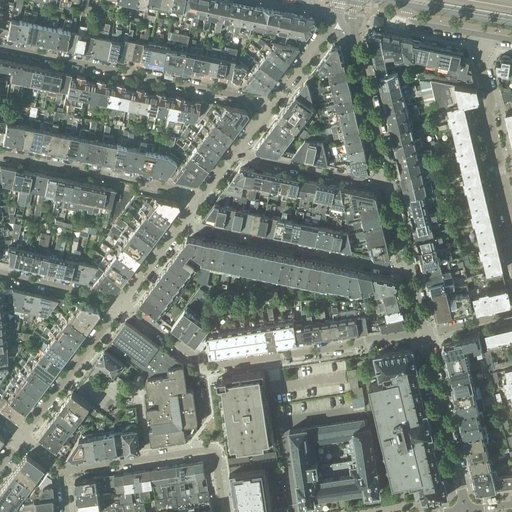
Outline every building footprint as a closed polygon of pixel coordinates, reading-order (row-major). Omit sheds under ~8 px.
[(6,36),(14,38),(19,19),(22,0),(13,0),(12,11),(10,18),(9,24),(6,36)] [(81,0),(80,9),(90,12),(91,6),(87,5),(87,0),(81,0)] [(124,7),(134,9),(135,0),(125,0),(125,2),(124,7)] [(138,10),(144,11),(146,0),(135,0),(134,9),(138,10)] [(145,7),(156,9),(157,4),(158,0),(146,0),(144,11),(145,11),(145,7)] [(166,6),(169,7),(170,0),(158,0),(157,4),(156,9),(165,11),(166,6)] [(178,8),(181,9),(183,0),(170,0),(169,7),(168,12),(177,14),(178,8)] [(186,12),(192,13),(193,13),(195,0),(183,0),(181,9),(179,21),(184,22),(186,12)] [(198,14),(204,15),(205,15),(207,0),(195,0),(193,13),(192,13),(190,23),(196,25),(198,14)] [(210,16),(216,18),(220,0),(207,0),(205,15),(204,15),(202,26),(208,27),(210,16)] [(224,30),(226,31),(227,25),(220,23),(221,19),(228,20),(232,1),(225,0),(220,0),(216,18),(214,28),(224,30)] [(0,1),(0,4),(1,5),(1,6),(6,7),(6,9),(11,11),(13,4),(7,3),(0,1)] [(231,32),(237,33),(243,4),(232,1),(228,20),(227,25),(226,31),(231,32)] [(249,35),(251,25),(255,6),(243,4),(237,33),(249,35)] [(251,25),(263,27),(267,8),(263,7),(263,8),(262,7),(262,8),(255,6),(251,25)] [(263,27),(275,30),(279,11),(272,10),(272,9),(267,8),(263,27)] [(14,38),(25,40),(30,10),(25,9),(22,20),(19,19),(14,38)] [(0,16),(10,18),(12,11),(6,10),(6,12),(2,11),(2,12),(0,11),(0,16)] [(25,40),(35,42),(39,23),(35,22),(37,12),(30,10),(25,40)] [(275,30),(286,32),(290,13),(279,11),(275,30)] [(35,42),(44,44),(50,14),(44,13),(42,24),(39,23),(35,42)] [(286,36),(284,43),(293,44),(298,45),(304,36),(314,23),(312,18),(298,15),(290,13),(286,32),(286,36)] [(44,44),(55,46),(59,27),(56,26),(58,16),(50,14),(44,44)] [(0,34),(6,36),(9,24),(10,18),(0,16),(0,34)] [(55,46),(65,48),(71,19),(64,17),(62,28),(59,27),(55,46)] [(65,48),(73,50),(78,24),(75,24),(76,18),(72,17),(71,19),(65,48)] [(82,52),(90,53),(93,35),(90,34),(92,23),(88,22),(87,26),(82,52)] [(98,55),(106,57),(110,39),(106,38),(109,24),(105,23),(104,26),(98,55)] [(73,50),(82,52),(87,26),(78,24),(73,50)] [(90,53),(98,55),(104,26),(99,25),(98,29),(99,29),(97,36),(93,35),(90,53)] [(106,57),(115,59),(120,34),(121,29),(116,28),(114,39),(110,39),(106,57)] [(127,57),(131,58),(134,41),(131,40),(133,29),(129,28),(128,33),(122,60),(127,61),(127,57)] [(143,60),(146,61),(150,44),(146,43),(148,29),(145,28),(144,34),(137,63),(142,64),(143,60)] [(165,47),(161,64),(164,65),(163,67),(163,69),(168,70),(169,68),(169,66),(173,49),(173,48),(176,33),(177,29),(174,29),(173,32),(169,31),(167,40),(165,45),(165,46),(165,47)] [(168,70),(173,71),(173,69),(174,67),(177,50),(177,49),(177,48),(180,34),(178,33),(178,30),(177,29),(176,33),(173,48),(173,49),(169,66),(169,68),(168,70)] [(369,37),(378,76),(388,74),(387,74),(398,71),(396,62),(392,63),(387,64),(385,57),(381,32),(374,31),(369,36),(369,37)] [(115,59),(122,60),(128,33),(124,32),(122,42),(119,41),(120,34),(115,59)] [(392,35),(381,32),(385,57),(395,56),(392,35)] [(134,63),(137,63),(144,34),(140,33),(139,41),(134,41),(131,58),(135,59),(134,63)] [(153,67),(159,39),(159,35),(156,34),(154,45),(150,44),(146,61),(150,62),(149,66),(153,67)] [(173,71),(181,72),(181,70),(185,51),(186,50),(189,35),(180,34),(177,48),(177,49),(177,50),(174,67),(173,69),(173,71)] [(392,35),(395,56),(395,58),(395,59),(405,58),(402,37),(392,35)] [(413,39),(402,37),(405,58),(405,61),(415,60),(415,58),(413,39)] [(262,45),(259,50),(282,67),(288,59),(270,46),(259,38),(257,41),(262,45)] [(158,63),(161,64),(165,47),(161,46),(162,40),(159,39),(153,67),(157,67),(158,63)] [(430,44),(429,42),(425,42),(423,43),(419,42),(420,41),(419,40),(413,39),(415,58),(415,60),(416,63),(426,65),(430,44)] [(189,73),(195,46),(196,40),(192,40),(189,51),(185,51),(181,70),(181,72),(185,73),(186,72),(189,73)] [(201,75),(205,76),(212,42),(209,41),(206,55),(201,54),(198,70),(202,71),(201,75)] [(210,73),(215,74),(220,49),(215,48),(216,42),(213,41),(212,42),(205,76),(209,77),(210,73)] [(273,42),(270,46),(288,59),(298,45),(293,44),(284,43),(280,42),(279,42),(278,43),(273,42)] [(437,67),(438,63),(441,47),(437,46),(436,44),(433,43),(431,44),(430,44),(426,65),(434,67),(437,67)] [(332,45),(321,61),(342,55),(341,52),(340,47),(332,45)] [(194,69),(198,70),(201,54),(203,48),(195,46),(189,73),(193,73),(194,69)] [(437,67),(448,69),(452,49),(451,47),(447,46),(445,48),(441,47),(438,63),(437,67)] [(217,78),(222,79),(228,47),(224,47),(223,49),(220,49),(215,74),(218,74),(217,78)] [(227,76),(230,77),(233,63),(236,49),(228,47),(222,79),(226,80),(227,76)] [(458,75),(459,72),(462,57),(463,51),(459,50),(458,49),(455,48),(453,49),(452,49),(448,69),(453,71),(451,78),(457,80),(458,75)] [(261,57),(258,62),(275,75),(282,67),(259,50),(256,53),(261,57)] [(321,61),(312,73),(313,75),(318,73),(318,72),(345,66),(344,62),(342,55),(321,61)] [(508,79),(508,76),(511,58),(509,56),(504,56),(502,57),(501,57),(500,56),(494,63),(497,72),(501,73),(502,74),(502,78),(508,79)] [(255,65),(251,71),(269,84),(275,75),(258,62),(251,57),(248,60),(255,65)] [(462,57),(459,72),(458,75),(465,76),(465,77),(467,78),(466,79),(469,79),(473,78),(469,61),(469,60),(468,60),(469,59),(462,57)] [(12,70),(13,62),(0,59),(0,67),(2,68),(12,70)] [(12,90),(17,91),(22,64),(13,62),(12,70),(9,82),(9,84),(13,85),(12,90)] [(235,82),(240,74),(246,66),(241,63),(239,64),(233,63),(230,77),(230,78),(235,82)] [(15,103),(19,104),(25,105),(25,101),(21,100),(25,83),(29,83),(32,66),(22,64),(17,91),(17,93),(15,103)] [(32,66),(29,83),(33,84),(31,94),(36,95),(41,68),(32,66)] [(330,80),(347,76),(346,71),(346,70),(345,66),(318,72),(318,73),(313,75),(313,77),(319,75),(319,79),(329,76),(330,80)] [(41,68),(36,95),(41,96),(43,86),(47,87),(51,70),(41,68)] [(51,70),(47,87),(52,88),(50,98),(53,99),(53,98),(55,99),(60,72),(51,70)] [(240,74),(235,82),(234,83),(264,90),(269,84),(251,71),(246,78),(240,74)] [(381,87),(401,83),(407,81),(420,78),(420,77),(419,72),(415,73),(402,77),(401,71),(398,71),(387,74),(388,74),(378,76),(381,87)] [(60,72),(55,99),(54,102),(60,103),(61,96),(62,90),(67,91),(70,77),(71,74),(60,72)] [(310,105),(314,107),(316,105),(311,101),(312,100),(318,98),(318,96),(317,94),(316,87),(313,77),(313,75),(312,73),(309,77),(296,94),(310,106),(310,105)] [(70,77),(67,91),(64,103),(68,104),(66,114),(72,115),(75,105),(79,76),(76,75),(76,79),(70,77)] [(79,76),(75,105),(81,106),(83,97),(86,98),(89,81),(84,80),(84,77),(79,76)] [(317,94),(350,86),(349,82),(347,76),(330,80),(331,84),(316,87),(317,94)] [(89,81),(86,98),(90,99),(88,108),(94,109),(100,80),(96,79),(96,83),(89,81)] [(429,80),(420,79),(422,88),(422,89),(424,94),(428,111),(429,111),(431,117),(434,116),(433,110),(438,109),(448,107),(463,104),(464,104),(464,103),(478,100),(479,100),(478,100),(479,100),(479,99),(478,99),(476,88),(456,85),(445,82),(435,80),(430,79),(429,80)] [(100,80),(94,109),(100,110),(102,101),(106,102),(109,86),(104,84),(104,81),(100,80)] [(109,86),(106,102),(110,103),(108,112),(111,112),(110,115),(114,116),(114,113),(120,84),(116,83),(115,87),(109,86)] [(401,83),(381,87),(383,99),(384,99),(413,91),(412,85),(408,86),(402,88),(401,83)] [(120,84),(114,113),(120,114),(122,108),(125,108),(129,90),(124,89),(124,85),(120,84)] [(335,100),(352,96),(351,90),(350,86),(317,94),(318,96),(323,94),(324,99),(334,96),(335,100)] [(129,90),(125,108),(129,109),(127,116),(134,118),(140,88),(136,88),(135,91),(129,90)] [(140,88),(134,118),(140,119),(142,109),(145,110),(149,93),(143,92),(144,89),(140,88)] [(413,91),(384,99),(386,109),(386,110),(406,105),(405,99),(410,97),(424,94),(422,89),(422,88),(413,91)] [(149,93),(145,110),(149,111),(147,120),(154,122),(159,92),(156,92),(155,95),(149,93)] [(159,92),(154,122),(159,123),(161,113),(165,114),(168,97),(163,96),(164,93),(159,92)] [(503,100),(511,101),(511,93),(510,93),(506,92),(501,92),(503,100)] [(290,102),(309,117),(311,118),(316,111),(317,110),(314,107),(310,105),(310,106),(296,94),(290,102)] [(168,97),(165,114),(169,115),(167,125),(173,126),(178,96),(175,96),(175,99),(168,97)] [(173,126),(172,129),(172,131),(178,133),(180,124),(183,125),(184,123),(185,117),(188,102),(182,100),(183,97),(178,96),(173,126)] [(328,112),(354,106),(353,102),(352,96),(335,100),(336,103),(326,106),(327,110),(321,111),(321,114),(328,112)] [(185,117),(184,123),(187,123),(189,122),(189,118),(193,119),(193,118),(205,102),(195,100),(194,103),(188,102),(185,117)] [(205,102),(193,118),(198,122),(202,117),(204,114),(207,116),(213,108),(210,106),(212,103),(208,103),(205,102)] [(284,110),(303,125),(309,117),(290,102),(284,110)] [(11,143),(17,115),(19,104),(15,103),(16,103),(15,110),(12,110),(10,122),(6,122),(4,131),(2,141),(11,143)] [(387,112),(389,120),(417,114),(419,113),(418,107),(413,108),(412,103),(406,105),(386,110),(387,112)] [(463,104),(448,107),(449,113),(448,114),(450,123),(452,123),(456,140),(471,136),(463,104)] [(29,147),(35,119),(37,108),(34,107),(31,106),(28,118),(29,118),(28,125),(24,124),(20,145),(29,147)] [(221,107),(218,111),(238,125),(247,113),(246,110),(245,110),(225,106),(223,109),(221,107)] [(340,120),(357,116),(357,115),(356,115),(356,112),(354,106),(328,112),(329,118),(339,116),(340,120)] [(217,116),(214,121),(231,134),(238,125),(218,111),(215,108),(212,112),(217,116)] [(304,138),(308,132),(310,130),(308,128),(303,125),(284,110),(278,119),(297,133),(304,138)] [(46,150),(56,152),(60,132),(56,131),(59,117),(63,118),(64,113),(55,112),(52,123),(46,150)] [(206,120),(203,125),(225,142),(231,134),(214,121),(207,116),(204,114),(202,117),(206,120)] [(418,119),(417,114),(389,120),(391,131),(411,126),(410,121),(418,119)] [(11,143),(20,145),(24,124),(21,124),(22,116),(17,115),(11,143)] [(65,154),(74,156),(78,136),(74,135),(77,121),(81,122),(82,117),(73,116),(72,120),(71,127),(65,154)] [(332,132),(359,126),(358,122),(357,116),(340,120),(340,123),(331,126),(331,128),(325,130),(326,133),(326,134),(332,132)] [(29,147),(38,149),(43,122),(39,122),(40,120),(35,119),(29,147)] [(295,137),(297,133),(278,119),(272,127),(291,141),(295,137)] [(84,158),(93,160),(97,140),(93,139),(97,122),(91,120),(89,130),(84,158)] [(43,121),(43,122),(38,149),(46,150),(52,123),(43,121)] [(56,152),(65,154),(71,127),(66,125),(64,133),(60,132),(56,152)] [(93,160),(102,162),(108,134),(110,126),(105,125),(102,141),(97,140),(93,160)] [(203,125),(197,133),(219,150),(225,142),(203,125)] [(187,126),(181,134),(185,137),(191,129),(187,126)] [(344,140),(361,136),(360,130),(359,126),(332,132),(334,138),(343,136),(344,140)] [(394,142),(420,136),(424,135),(423,129),(413,131),(411,126),(391,131),(394,142)] [(121,166),(130,168),(135,148),(131,147),(132,140),(134,128),(129,127),(128,132),(121,166)] [(285,150),(291,141),(272,127),(266,134),(283,148),(285,150)] [(305,159),(313,161),(317,141),(313,141),(315,134),(316,129),(314,128),(312,134),(310,134),(310,133),(305,159)] [(74,156),(84,158),(89,130),(84,129),(83,137),(78,136),(74,156)] [(112,164),(121,166),(128,132),(124,131),(123,137),(122,137),(120,144),(116,144),(112,164)] [(195,137),(191,142),(213,158),(219,150),(197,133),(195,132),(192,135),(195,137)] [(292,157),(305,159),(310,133),(308,132),(304,138),(305,139),(292,157)] [(102,162),(112,164),(116,144),(112,143),(114,135),(108,134),(102,162)] [(158,174),(165,175),(171,167),(176,161),(167,154),(170,151),(172,147),(172,148),(175,143),(174,143),(179,137),(171,135),(167,134),(165,143),(158,174)] [(281,155),(285,150),(283,148),(266,134),(257,146),(258,150),(281,155)] [(331,153),(364,146),(363,142),(362,137),(362,136),(361,136),(344,140),(345,143),(335,146),(334,142),(329,143),(331,153)] [(396,153),(417,148),(422,146),(420,136),(394,142),(396,153)] [(471,136),(456,140),(457,146),(456,147),(458,156),(459,156),(463,173),(479,170),(471,136)] [(326,164),(334,166),(334,164),(366,156),(366,155),(365,151),(365,150),(364,146),(331,153),(329,143),(328,138),(321,140),(321,142),(327,162),(326,164)] [(130,168),(140,170),(146,142),(140,141),(139,148),(135,148),(130,168)] [(185,142),(181,147),(207,167),(213,158),(191,142),(190,141),(188,145),(187,144),(185,142)] [(313,161),(326,164),(327,162),(321,142),(317,141),(313,161)] [(149,172),(153,151),(155,144),(146,142),(140,170),(149,172)] [(149,172),(158,174),(165,143),(162,142),(159,145),(157,152),(153,151),(149,172)] [(186,158),(183,161),(201,174),(207,167),(181,147),(178,152),(186,158)] [(418,153),(417,148),(396,153),(397,153),(399,163),(428,157),(431,156),(430,151),(424,153),(424,152),(423,153),(423,152),(418,153)] [(438,153),(438,154),(439,161),(441,160),(442,165),(446,164),(443,151),(438,153)] [(334,164),(334,166),(348,168),(367,172),(367,173),(370,170),(368,163),(370,162),(369,160),(367,160),(366,156),(334,164)] [(399,163),(402,174),(424,169),(423,163),(426,162),(426,161),(429,160),(428,157),(399,163)] [(171,167),(165,175),(193,181),(194,181),(197,180),(201,174),(183,161),(176,171),(171,167)] [(2,184),(11,186),(14,168),(0,165),(0,169),(1,175),(2,183),(2,184)] [(404,186),(430,180),(443,177),(440,165),(428,168),(424,169),(402,174),(404,186)] [(235,196),(238,197),(241,197),(242,193),(244,184),(247,168),(243,167),(240,168),(241,168),(231,181),(222,193),(230,195),(235,196)] [(15,187),(19,187),(23,170),(14,168),(11,186),(9,196),(13,197),(15,187)] [(250,199),(255,170),(247,168),(244,184),(248,185),(246,194),(242,193),(241,197),(247,198),(250,199)] [(20,204),(24,205),(31,172),(23,170),(19,187),(23,188),(20,204)] [(262,188),(265,172),(255,170),(250,199),(255,200),(257,187),(262,188)] [(479,170),(463,173),(465,180),(464,180),(466,189),(467,189),(471,206),(486,203),(479,170)] [(32,190),(35,191),(39,173),(31,172),(24,205),(29,206),(31,197),(30,197),(32,190)] [(267,203),(269,196),(273,173),(265,172),(262,188),(266,188),(264,195),(265,195),(264,202),(267,203)] [(39,173),(35,191),(40,192),(37,206),(35,213),(39,214),(42,203),(47,175),(39,173)] [(279,191),(282,175),(273,173),(269,196),(273,197),(275,190),(279,191)] [(47,175),(42,203),(46,204),(48,194),(52,194),(55,177),(47,175)] [(281,206),(285,207),(287,200),(291,177),(282,175),(279,191),(284,192),(281,206)] [(51,201),(55,202),(52,215),(56,216),(58,206),(64,179),(55,177),(52,194),(51,201)] [(296,195),(300,179),(291,177),(287,200),(291,201),(292,194),(296,195)] [(66,208),(68,198),(71,180),(64,179),(58,206),(66,208)] [(302,210),(308,181),(300,179),(296,195),(301,196),(300,200),(298,209),(302,210)] [(70,208),(75,209),(80,182),(71,180),(68,198),(72,199),(70,208)] [(407,196),(424,192),(433,190),(430,180),(404,186),(406,191),(405,192),(405,194),(407,195),(407,196)] [(302,210),(303,210),(304,210),(310,211),(311,212),(312,207),(308,206),(310,198),(314,199),(317,182),(308,181),(302,210)] [(78,207),(84,208),(88,184),(80,182),(75,209),(77,210),(78,207)] [(315,213),(320,214),(326,184),(317,182),(314,199),(319,199),(317,208),(312,207),(311,212),(315,213)] [(87,212),(91,213),(97,185),(88,184),(84,208),(87,209),(87,212)] [(320,214),(321,214),(326,215),(326,214),(325,214),(328,201),(332,202),(335,186),(326,184),(320,214)] [(98,204),(102,205),(105,187),(97,185),(91,213),(94,213),(94,210),(96,211),(98,204)] [(334,216),(338,217),(342,218),(342,217),(346,218),(345,210),(341,187),(335,186),(332,202),(329,215),(334,216)] [(105,187),(102,205),(100,211),(104,212),(103,215),(101,226),(105,227),(108,216),(108,217),(114,189),(105,187)] [(345,210),(378,202),(376,196),(376,195),(373,194),(341,187),(345,210)] [(407,196),(409,205),(437,198),(436,194),(425,197),(424,192),(407,196)] [(216,223),(224,224),(228,207),(224,206),(226,199),(229,200),(230,195),(222,193),(219,197),(222,197),(216,223)] [(224,224),(232,226),(238,197),(235,196),(232,207),(228,207),(224,224)] [(151,201),(150,202),(169,217),(178,205),(177,202),(153,197),(150,201),(151,201)] [(202,220),(216,223),(222,197),(219,197),(202,220)] [(232,226),(241,228),(245,210),(240,209),(242,200),(246,201),(247,198),(241,197),(238,197),(232,226)] [(409,205),(411,214),(428,210),(427,206),(435,204),(435,203),(442,202),(441,198),(437,198),(409,205)] [(149,207),(145,211),(163,225),(169,217),(150,202),(146,200),(144,203),(149,207)] [(241,228),(249,230),(255,200),(252,200),(251,205),(250,205),(249,211),(245,210),(241,228)] [(249,230),(258,231),(261,213),(257,213),(258,207),(258,206),(259,203),(263,204),(264,202),(255,200),(249,230)] [(363,216),(380,212),(378,202),(345,210),(346,218),(347,220),(354,218),(353,215),(356,214),(356,213),(362,211),(363,216)] [(125,209),(131,213),(157,233),(163,225),(145,211),(140,208),(138,210),(129,203),(125,209)] [(258,231),(266,233),(272,204),(272,203),(267,203),(268,203),(265,214),(261,213),(258,231)] [(486,203),(471,206),(473,213),(471,213),(474,222),(475,222),(479,239),(494,236),(486,203)] [(266,233),(274,235),(278,217),(273,216),(274,210),(279,211),(280,206),(276,205),(272,204),(266,233)] [(0,214),(7,214),(9,213),(8,205),(1,206),(1,210),(0,209),(0,214)] [(274,235),(282,237),(288,207),(285,207),(281,206),(280,206),(279,211),(283,212),(282,218),(278,217),(274,235)] [(282,237),(290,238),(294,220),(290,219),(292,208),(288,207),(282,237)] [(290,238),(298,240),(304,210),(303,210),(303,211),(296,209),(295,215),(299,215),(298,221),(294,220),(290,238)] [(298,240),(307,242),(312,215),(309,215),(310,211),(304,210),(298,240)] [(411,214),(413,223),(442,216),(441,211),(437,212),(429,214),(428,210),(411,214)] [(357,228),(365,226),(382,222),(380,212),(363,216),(364,221),(356,223),(357,228)] [(132,220),(128,224),(151,241),(157,233),(131,213),(128,217),(132,220)] [(307,242),(315,243),(321,214),(320,214),(315,213),(315,216),(312,215),(307,242)] [(315,243),(323,245),(327,227),(322,226),(324,221),(326,215),(321,214),(315,243)] [(413,223),(415,232),(432,228),(431,223),(449,219),(448,214),(442,216),(413,223)] [(323,245),(332,247),(338,217),(334,216),(331,228),(327,227),(323,245)] [(7,262),(12,264),(17,242),(22,218),(15,217),(14,222),(13,230),(12,233),(11,238),(10,245),(8,245),(8,248),(9,254),(7,262)] [(332,247),(340,249),(343,231),(340,230),(342,218),(338,217),(332,247)] [(361,235),(361,237),(384,231),(382,222),(365,226),(366,230),(360,232),(360,231),(349,234),(350,238),(361,235)] [(128,224),(122,232),(145,249),(151,241),(128,224)] [(45,271),(53,273),(61,238),(64,227),(62,226),(56,225),(55,229),(59,230),(53,255),(49,254),(45,271)] [(121,244),(139,257),(145,249),(122,232),(117,228),(114,232),(119,236),(119,235),(125,239),(121,244)] [(415,232),(417,240),(450,233),(451,232),(450,228),(433,232),(432,228),(415,232)] [(351,245),(350,238),(349,234),(348,234),(347,231),(343,231),(340,249),(352,251),(351,245)] [(368,239),(369,243),(386,239),(384,231),(361,237),(362,240),(368,239)] [(20,266),(27,237),(28,233),(23,232),(21,243),(17,242),(12,264),(20,266)] [(28,268),(37,269),(45,233),(41,232),(40,237),(36,251),(32,250),(28,268)] [(37,269),(45,271),(49,254),(45,253),(49,234),(45,233),(37,269)] [(417,240),(419,249),(436,245),(435,241),(448,237),(451,236),(450,233),(417,240)] [(494,236),(479,239),(481,246),(479,246),(481,256),(483,255),(487,272),(501,269),(501,270),(502,270),(502,269),(502,267),(494,236)] [(27,237),(20,266),(28,268),(32,250),(34,244),(30,243),(31,238),(27,237)] [(53,273),(61,275),(65,258),(61,257),(66,239),(61,238),(53,273)] [(197,257),(201,260),(205,241),(196,239),(190,238),(187,239),(184,244),(183,244),(178,252),(176,255),(190,266),(197,257)] [(362,248),(363,250),(365,249),(365,251),(371,250),(371,252),(388,247),(386,239),(369,243),(364,243),(365,246),(362,247),(362,248)] [(61,275),(69,277),(76,250),(78,241),(73,240),(70,252),(67,251),(65,258),(61,275)] [(118,247),(115,252),(133,265),(139,257),(121,244),(116,240),(113,243),(118,247)] [(207,284),(210,271),(215,243),(205,241),(201,260),(201,263),(197,282),(207,284)] [(214,272),(220,273),(225,245),(215,243),(210,271),(214,272)] [(362,248),(356,248),(356,244),(351,245),(352,251),(357,252),(363,254),(363,250),(362,248)] [(220,273),(229,275),(234,247),(225,245),(220,273)] [(419,249),(421,258),(451,251),(450,246),(437,249),(436,245),(419,249)] [(229,275),(239,277),(244,249),(234,247),(229,275)] [(365,249),(363,250),(363,254),(372,255),(388,259),(390,257),(390,256),(388,247),(371,252),(371,250),(365,251),(365,249)] [(0,260),(7,262),(9,254),(8,248),(4,248),(4,254),(0,254),(0,260)] [(110,248),(104,256),(126,274),(133,265),(115,252),(110,248)] [(243,275),(249,277),(254,251),(244,249),(239,277),(243,278),(243,275)] [(69,277),(77,279),(81,262),(78,261),(80,251),(76,250),(69,277)] [(253,277),(258,278),(263,253),(254,251),(249,277),(248,279),(252,280),(253,277)] [(423,266),(448,260),(453,259),(451,251),(421,258),(423,266)] [(263,279),(268,280),(273,255),(263,253),(258,278),(258,281),(262,282),(263,279)] [(196,270),(190,266),(176,255),(175,255),(176,255),(172,259),(169,263),(190,278),(196,270)] [(272,281),(277,282),(283,257),(273,255),(268,280),(267,283),(271,283),(272,281)] [(106,263),(103,268),(121,281),(126,274),(104,256),(101,259),(106,263)] [(282,283),(287,284),(292,259),(283,257),(277,282),(277,285),(281,286),(282,283)] [(291,285),(297,286),(302,261),(292,259),(287,284),(286,287),(291,288),(291,285)] [(77,279),(85,281),(98,264),(92,260),(90,264),(81,262),(77,279)] [(423,266),(426,275),(450,270),(448,260),(423,266)] [(300,289),(306,290),(311,263),(302,261),(297,286),(301,287),(300,289)] [(184,286),(190,278),(169,263),(166,267),(163,271),(164,271),(176,280),(184,286)] [(310,289),(316,290),(321,265),(311,263),(306,290),(310,290),(310,289)] [(98,264),(85,281),(92,283),(114,288),(117,287),(121,281),(103,268),(98,264)] [(325,292),(330,267),(321,265),(316,290),(315,291),(325,292)] [(335,293),(336,292),(341,269),(330,267),(325,292),(331,293),(331,292),(335,293)] [(426,275),(428,284),(453,278),(452,274),(459,272),(458,268),(450,270),(426,275)] [(336,292),(349,295),(349,294),(351,271),(341,269),(336,292)] [(157,279),(158,279),(176,292),(178,294),(181,296),(186,288),(184,286),(176,280),(164,271),(160,275),(157,279)] [(352,299),(364,296),(359,273),(351,271),(349,294),(349,295),(351,295),(352,299)] [(502,272),(482,277),(483,281),(503,276),(502,272)] [(370,290),(375,289),(372,276),(359,273),(364,296),(365,297),(370,295),(369,291),(370,291),(370,290)] [(376,294),(381,293),(398,289),(396,281),(393,280),(372,276),(375,289),(376,294)] [(430,293),(448,288),(455,287),(453,278),(428,284),(430,293)] [(152,286),(172,302),(175,303),(181,296),(178,294),(176,292),(158,279),(154,283),(152,286)] [(0,292),(0,293),(0,294),(7,293),(12,293),(12,288),(0,285),(0,292)] [(166,309),(172,302),(152,286),(152,287),(149,291),(148,291),(146,294),(166,309)] [(506,286),(505,287),(506,288),(489,292),(489,290),(479,292),(480,294),(473,295),(477,311),(509,303),(510,303),(510,302),(510,301),(507,289),(507,288),(506,288),(506,286)] [(12,293),(13,299),(13,301),(14,307),(14,313),(20,314),(21,308),(20,308),(25,291),(12,288),(12,293)] [(448,288),(430,293),(434,310),(436,318),(439,320),(450,317),(473,311),(471,301),(469,293),(450,297),(448,288)] [(381,293),(376,294),(377,298),(374,299),(375,303),(400,297),(398,289),(381,293)] [(33,293),(25,291),(20,308),(21,308),(20,314),(20,315),(23,315),(22,319),(26,320),(33,293)] [(41,295),(33,293),(26,320),(31,321),(32,318),(33,311),(37,312),(41,295)] [(160,318),(166,309),(146,294),(146,295),(143,299),(140,302),(160,318)] [(41,295),(37,312),(36,317),(43,318),(45,314),(46,314),(55,302),(57,299),(41,295)] [(402,306),(400,297),(375,303),(378,312),(385,310),(402,306)] [(55,302),(64,308),(66,305),(89,323),(98,312),(97,308),(97,309),(57,299),(55,302)] [(360,302),(364,315),(365,315),(368,332),(372,331),(371,323),(379,321),(379,320),(371,321),(370,318),(369,314),(367,305),(366,302),(360,302)] [(69,312),(66,317),(84,330),(89,323),(66,305),(64,308),(69,312)] [(357,306),(355,307),(359,333),(368,332),(365,315),(364,315),(361,315),(360,309),(357,309),(357,306)] [(379,320),(379,321),(404,315),(402,306),(385,310),(386,315),(370,318),(371,321),(379,320)] [(171,315),(172,316),(175,318),(176,316),(181,309),(178,307),(171,315)] [(334,319),(330,320),(332,337),(341,336),(337,307),(332,308),(334,319)] [(339,307),(337,307),(341,336),(350,334),(346,311),(339,312),(339,307)] [(346,308),(346,311),(350,334),(359,333),(355,307),(353,307),(346,308)] [(172,326),(180,332),(193,314),(185,308),(184,310),(172,326)] [(269,320),(264,321),(267,346),(278,345),(274,320),(272,308),(267,308),(268,318),(269,317),(269,320)] [(301,310),(301,314),(302,319),(306,341),(314,340),(312,323),(311,316),(307,316),(306,310),(301,310)] [(319,311),(319,313),(323,338),(332,337),(330,320),(325,321),(324,310),(319,311)] [(0,312),(0,321),(9,320),(8,316),(3,316),(2,312),(0,312)] [(64,320),(60,324),(78,338),(84,330),(66,317),(62,313),(59,317),(64,320)] [(316,322),(312,323),(314,340),(323,338),(319,313),(315,314),(316,322)] [(180,332),(188,338),(202,320),(193,314),(180,332)] [(288,317),(283,318),(287,344),(297,342),(294,325),(293,320),(292,314),(288,314),(288,317)] [(279,319),(274,320),(278,345),(287,344),(283,318),(283,315),(279,316),(279,319)] [(404,315),(379,321),(371,323),(372,331),(381,330),(404,326),(406,323),(404,315)] [(241,325),(235,326),(239,351),(249,349),(244,321),(244,316),(239,316),(241,325)] [(260,322),(254,323),(258,348),(267,346),(264,321),(263,318),(259,318),(260,322)] [(0,321),(0,330),(4,330),(3,325),(12,324),(13,328),(16,328),(15,322),(15,319),(9,320),(0,321)] [(254,319),(244,321),(249,349),(258,348),(254,323),(254,319)] [(293,320),(294,325),(297,342),(306,341),(302,319),(293,320)] [(202,349),(208,341),(206,333),(205,332),(206,330),(208,328),(208,325),(202,320),(188,338),(202,349)] [(56,321),(50,330),(72,346),(78,338),(60,324),(56,321)] [(148,377),(147,378),(149,379),(160,378),(160,376),(168,374),(171,392),(187,390),(183,365),(182,365),(182,364),(125,322),(108,345),(121,355),(122,354),(129,359),(133,354),(140,359),(136,364),(142,368),(148,373),(148,377)] [(231,326),(225,327),(229,352),(239,351),(235,326),(235,322),(230,323),(231,326)] [(221,328),(216,329),(220,354),(229,352),(225,327),(225,324),(221,324),(221,328)] [(206,333),(208,341),(210,355),(220,354),(216,329),(215,325),(211,326),(212,329),(206,330),(205,332),(206,333)] [(511,326),(502,329),(506,344),(511,342),(511,326)] [(52,336),(48,341),(66,354),(72,346),(50,330),(46,327),(43,331),(47,334),(47,333),(52,336)] [(480,334),(485,352),(489,369),(494,368),(511,364),(511,360),(494,365),(490,348),(496,347),(496,348),(506,346),(506,344),(502,329),(485,333),(480,334)] [(0,330),(0,338),(5,338),(12,337),(11,333),(4,333),(4,330),(0,330)] [(33,342),(36,344),(60,362),(66,354),(48,341),(34,330),(32,333),(30,335),(28,337),(33,342)] [(480,334),(465,338),(467,346),(474,344),(475,348),(477,348),(478,353),(485,352),(480,334)] [(442,346),(445,356),(465,351),(464,346),(467,346),(465,338),(444,343),(442,346)] [(40,352),(36,357),(54,370),(60,362),(36,344),(38,345),(35,348),(40,352)] [(14,346),(12,347),(13,356),(15,356),(17,354),(16,354),(22,345),(13,346),(14,346)] [(98,362),(109,370),(117,376),(125,366),(129,368),(132,364),(123,358),(121,361),(105,349),(96,360),(97,360),(96,361),(96,360),(98,362)] [(379,425),(383,442),(393,484),(409,480),(411,486),(413,485),(416,500),(447,496),(442,477),(440,477),(430,434),(432,434),(430,427),(429,419),(428,419),(427,412),(425,412),(415,369),(417,369),(412,349),(373,355),(377,370),(374,371),(375,376),(378,376),(378,377),(383,376),(384,380),(369,384),(379,425)] [(445,356),(448,369),(468,364),(465,351),(445,356)] [(32,353),(26,361),(48,378),(54,370),(36,357),(32,353)] [(0,357),(0,366),(8,366),(7,361),(11,361),(15,356),(13,356),(7,357),(0,357)] [(23,365),(20,369),(42,386),(48,378),(26,361),(22,358),(20,362),(23,365)] [(8,366),(4,370),(7,372),(8,373),(15,365),(14,365),(10,362),(8,366)] [(448,369),(450,381),(471,375),(468,364),(448,369)] [(265,368),(219,375),(220,382),(223,382),(230,434),(226,434),(228,446),(237,444),(238,448),(265,444),(265,440),(274,439),(273,428),(269,428),(261,376),(266,375),(265,368)] [(20,369),(14,377),(36,394),(42,386),(20,369)] [(355,369),(347,370),(351,397),(363,395),(362,387),(358,387),(355,369)] [(502,374),(502,371),(493,373),(495,383),(499,382),(497,375),(502,374)] [(483,377),(484,377),(486,385),(492,384),(489,372),(482,374),(483,377)] [(149,379),(147,378),(146,379),(149,395),(144,396),(148,422),(152,421),(154,428),(149,429),(151,443),(151,444),(186,439),(185,434),(189,434),(194,428),(193,424),(197,423),(192,389),(187,390),(171,392),(168,374),(160,376),(160,378),(149,379)] [(450,381),(453,393),(474,388),(471,375),(450,381)] [(7,385),(8,385),(12,389),(13,389),(30,402),(36,394),(14,377),(11,381),(10,380),(7,385)] [(0,387),(0,391),(2,393),(24,410),(30,402),(13,389),(12,389),(8,385),(4,390),(0,387)] [(455,400),(456,404),(482,398),(479,387),(474,388),(453,393),(455,400)] [(0,405),(17,419),(24,410),(2,393),(0,391),(0,405)] [(72,392),(66,400),(84,414),(87,410),(93,414),(96,416),(99,413),(95,411),(96,410),(74,393),(72,392)] [(457,407),(458,414),(478,410),(478,409),(484,408),(482,398),(456,404),(457,407)] [(66,400),(60,409),(78,422),(81,417),(86,421),(89,417),(84,414),(66,400)] [(504,408),(500,409),(505,429),(509,428),(504,408)] [(54,417),(73,432),(78,435),(81,431),(84,427),(78,422),(60,409),(54,417)] [(460,422),(461,426),(481,421),(480,417),(483,416),(482,410),(479,411),(478,410),(458,414),(460,422)] [(113,423),(113,426),(114,432),(122,431),(125,453),(138,451),(139,449),(139,447),(142,446),(142,444),(139,426),(136,426),(136,422),(133,422),(133,417),(126,418),(127,423),(121,424),(119,416),(119,415),(114,423),(113,423)] [(54,417),(47,426),(67,440),(73,432),(54,417)] [(366,494),(380,492),(370,426),(365,427),(364,419),(351,421),(307,427),(290,429),(301,504),(315,501),(314,497),(365,490),(366,494)] [(462,429),(464,436),(484,432),(483,432),(487,431),(485,425),(482,426),(481,421),(461,426),(462,429)] [(67,440),(47,426),(40,435),(64,454),(71,444),(67,440)] [(109,432),(104,433),(107,455),(117,454),(114,432),(113,426),(109,427),(109,432)] [(93,435),(93,436),(96,457),(107,455),(104,433),(103,427),(98,428),(99,434),(93,435)] [(117,454),(125,453),(122,431),(114,432),(117,454)] [(465,444),(466,447),(486,443),(485,439),(489,438),(487,433),(484,433),(484,432),(464,436),(465,444)] [(82,438),(83,437),(82,435),(81,435),(67,456),(73,460),(85,459),(82,438)] [(93,436),(83,437),(82,438),(85,459),(96,457),(93,436)] [(468,453),(469,458),(489,454),(486,443),(466,447),(467,453),(468,453)] [(277,456),(276,450),(275,451),(265,452),(257,453),(257,451),(252,452),(253,460),(277,456)] [(229,463),(249,460),(248,453),(242,454),(242,455),(241,456),(228,458),(229,463)] [(470,466),(471,469),(491,465),(495,464),(494,460),(492,455),(489,455),(489,454),(469,458),(471,466),(470,466)] [(26,455),(19,463),(36,476),(38,477),(41,473),(39,472),(43,467),(26,455)] [(229,466),(230,472),(232,472),(265,467),(274,466),(278,465),(278,459),(231,466),(229,466)] [(204,461),(194,463),(198,493),(208,491),(207,486),(203,486),(202,478),(206,477),(204,461)] [(19,463),(13,472),(30,484),(31,486),(34,482),(32,481),(36,476),(19,463)] [(194,463),(185,464),(187,480),(192,479),(194,488),(189,488),(190,494),(197,493),(198,493),(194,463)] [(185,464),(176,465),(181,495),(186,494),(190,494),(189,488),(189,485),(184,486),(183,480),(187,480),(185,464)] [(176,465),(168,466),(170,482),(174,482),(176,490),(176,491),(172,492),(173,496),(176,496),(181,495),(176,465)] [(472,473),(474,480),(494,477),(494,476),(497,475),(496,469),(493,470),(491,465),(471,469),(472,473)] [(168,466),(159,468),(164,498),(165,497),(171,497),(173,496),(172,492),(167,492),(166,483),(170,482),(168,466)] [(271,511),(265,467),(232,472),(230,472),(230,473),(232,488),(230,489),(231,493),(233,493),(235,511),(271,511)] [(159,468),(150,469),(153,485),(157,484),(159,498),(164,498),(159,468)] [(150,469),(141,470),(146,500),(150,500),(148,486),(153,485),(150,469)] [(141,470),(132,472),(135,488),(139,487),(140,493),(141,501),(144,501),(146,500),(141,470)] [(6,481),(23,493),(25,495),(28,491),(26,490),(30,484),(13,472),(6,481)] [(32,499),(52,496),(50,473),(49,472),(38,486),(39,488),(38,488),(38,494),(36,494),(35,490),(32,494),(30,497),(32,499)] [(132,472),(123,473),(128,503),(132,502),(130,488),(135,488),(132,472)] [(114,475),(116,485),(116,490),(121,490),(122,496),(117,497),(119,504),(123,504),(128,503),(123,473),(114,475)] [(511,474),(494,477),(474,480),(474,481),(476,488),(476,489),(477,491),(511,486),(511,474)] [(75,480),(76,492),(98,488),(116,485),(114,475),(75,480)] [(6,481),(0,488),(0,489),(16,502),(18,503),(21,500),(19,498),(23,493),(6,481)] [(76,492),(77,502),(99,499),(111,497),(110,493),(99,495),(98,488),(76,492)] [(0,489),(0,503),(10,511),(11,511),(18,511),(19,511),(13,507),(16,502),(0,489)] [(197,493),(200,511),(211,511),(209,500),(208,491),(198,493),(197,493)] [(186,494),(189,511),(200,511),(197,493),(190,494),(186,494)] [(176,496),(178,511),(189,511),(186,494),(181,495),(176,496)] [(22,509),(53,505),(52,496),(32,499),(33,499),(33,503),(24,504),(20,509),(22,509)] [(102,510),(112,508),(123,506),(123,504),(119,504),(117,497),(117,496),(113,497),(113,500),(106,501),(106,505),(100,505),(99,499),(77,502),(78,511),(87,511),(89,511),(102,510)] [(165,497),(167,511),(178,511),(176,496),(173,496),(171,497),(165,497)] [(156,511),(167,511),(165,497),(164,498),(159,498),(155,499),(155,501),(161,501),(162,510),(156,511)] [(134,511),(145,511),(144,501),(141,501),(141,503),(133,504),(134,511)] [(128,503),(123,504),(123,506),(124,511),(129,510),(129,511),(134,511),(133,504),(133,502),(132,502),(128,503)] [(0,503),(0,511),(8,511),(10,511),(0,503)]
